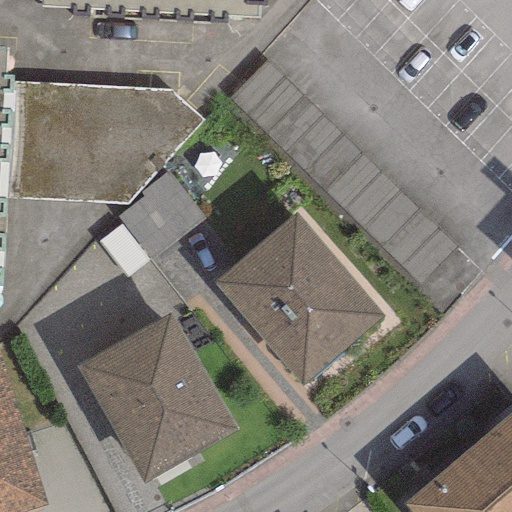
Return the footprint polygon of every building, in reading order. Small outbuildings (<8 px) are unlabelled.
[(40,0),(40,7),(70,8),(69,15),(88,16),(88,18),(224,25),(224,18),(256,19),(256,5),(264,5),(264,0),(40,0)] [(0,264),(3,198),(127,205),(200,122),(170,90),(10,84),(12,78),(4,77),(7,50),(0,49),(0,264)] [(380,316),(293,215),(214,283),(300,384),(380,316)] [(235,432),(168,314),(74,368),(141,485),(235,432)] [(0,511),(24,511),(44,506),(0,365),(0,511)] [(511,413),(465,452),(511,508),(511,413)] [(408,511),(511,511),(511,508),(465,452),(402,504),(408,511)]
